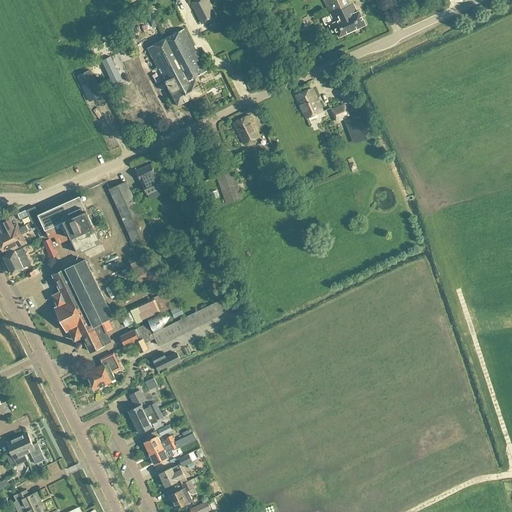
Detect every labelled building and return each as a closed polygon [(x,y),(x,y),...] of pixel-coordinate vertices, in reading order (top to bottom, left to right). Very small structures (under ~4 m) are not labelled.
[(208,0),(195,0),(190,3),(201,25),(217,16),(208,0)] [(332,33),(336,31),(339,37),(365,25),(359,11),(357,12),(351,0),(323,0),(333,20),(331,21),(332,23),(328,25),(332,33)] [(186,94),(189,99),(201,93),(193,77),(206,71),(184,29),(164,39),(186,81),(185,81),(187,84),(183,86),(187,93),(186,94)] [(147,48),(160,73),(172,95),(177,105),(189,99),(186,94),(187,93),(183,86),(187,84),(185,81),(186,81),(164,39),(147,48)] [(121,80),(111,58),(102,62),(112,84),(121,80)] [(89,101),(102,95),(90,70),(77,76),(89,101)] [(306,118),(322,112),(311,88),(296,95),(306,118)] [(349,117),(344,104),(334,109),(331,111),(336,122),(349,117)] [(353,145),(372,137),(363,113),(344,120),(353,145)] [(248,115),(233,122),(244,144),(259,136),(248,115)] [(156,177),(155,175),(150,164),(136,170),(141,181),(142,184),(147,195),(149,200),(163,194),(161,188),(162,188),(157,177),(156,177)] [(232,170),(221,173),(216,175),(225,204),(241,198),(232,170)] [(109,189),(134,245),(150,237),(126,182),(109,189)] [(86,210),(79,196),(38,214),(42,223),(45,229),(45,230),(46,233),(47,234),(49,238),(50,238),(53,237),(54,237),(57,244),(71,238),(78,253),(101,243),(94,227),(86,210)] [(42,223),(38,214),(34,206),(26,210),(32,224),(34,223),(36,226),(42,223)] [(42,223),(36,226),(38,232),(45,229),(42,223)] [(18,229),(16,224),(0,232),(0,243),(21,234),(28,231),(25,225),(18,229)] [(25,243),(21,234),(0,243),(0,245),(4,254),(25,243)] [(49,238),(47,234),(42,236),(44,241),(52,258),(57,255),(50,238),(49,238)] [(128,239),(122,241),(126,256),(132,254),(128,239)] [(15,251),(3,256),(12,274),(23,268),(31,264),(22,247),(15,251)] [(144,251),(127,259),(132,269),(141,287),(159,278),(151,261),(149,261),(144,251)] [(66,331),(69,330),(74,340),(83,336),(90,352),(111,341),(107,332),(113,329),(108,319),(113,316),(85,260),(74,265),(74,264),(53,275),(61,291),(53,295),(58,306),(55,307),(66,331)] [(27,274),(28,277),(39,272),(37,269),(27,274)] [(147,303),(152,317),(172,307),(166,292),(152,298),(153,301),(147,303)] [(146,324),(133,330),(120,336),(125,346),(136,341),(142,352),(148,349),(145,343),(154,339),(158,347),(225,313),(223,309),(229,306),(225,297),(218,301),(151,334),(146,324)] [(163,352),(151,358),(157,372),(180,361),(176,352),(166,357),(163,352)] [(121,368),(113,353),(104,357),(107,363),(87,373),(94,389),(111,381),(110,381),(115,379),(112,372),(121,368)] [(159,373),(145,378),(149,391),(163,386),(159,373)] [(145,401),(140,390),(129,395),(134,406),(145,401)] [(149,407),(143,410),(141,404),(128,410),(134,422),(159,410),(155,402),(148,406),(149,407)] [(162,417),(159,410),(134,422),(139,433),(152,427),(149,422),(155,419),(155,421),(162,417)] [(160,436),(169,431),(167,427),(158,431),(160,436)] [(27,433),(17,438),(24,454),(29,451),(32,458),(42,454),(37,443),(32,445),(27,433)] [(166,439),(160,442),(157,436),(144,442),(149,453),(163,447),(174,441),(171,435),(165,438),(166,439)] [(24,454),(17,438),(6,442),(12,454),(7,456),(12,467),(21,463),(18,456),(24,454)] [(174,441),(163,447),(149,453),(154,465),(168,458),(165,452),(171,449),(171,450),(177,447),(174,441)] [(181,457),(188,454),(185,449),(178,452),(181,457)] [(188,454),(181,457),(181,458),(178,459),(182,467),(203,457),(199,449),(188,454)] [(208,456),(198,459),(201,466),(210,462),(208,456)] [(171,468),(159,474),(165,486),(178,480),(177,480),(184,476),(179,464),(171,468)] [(0,485),(1,487),(9,482),(5,476),(0,479),(0,485)] [(183,488),(181,489),(169,495),(176,508),(192,500),(187,491),(193,488),(189,480),(181,484),(183,488)] [(14,495),(17,502),(14,503),(18,511),(43,511),(40,505),(42,504),(40,500),(36,492),(29,496),(26,490),(14,495)] [(189,509),(191,511),(190,511),(205,511),(211,509),(206,501),(197,505),(189,509)]
